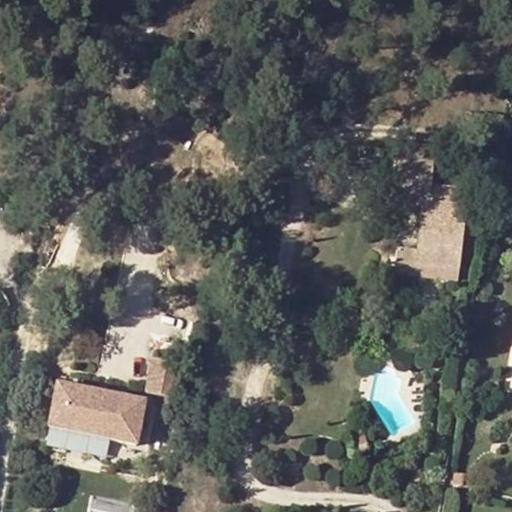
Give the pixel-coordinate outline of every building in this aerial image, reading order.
[(420,204),(418,230),(462,235),(468,189),(431,185),(432,178),(408,175),(410,146),(397,144),(392,202),(420,204)] [(432,178),(434,148),(410,146),(408,175),(432,178)] [(416,253),(459,256),(462,235),(418,230),(417,240),(416,253)] [(416,253),(417,240),(397,238),(394,264),(414,265),(416,253)] [(414,265),(457,269),(459,256),(416,253),(414,265)] [(179,356),(151,352),(146,384),(174,389),(179,356)] [(56,380),(49,424),(138,437),(145,393),(56,380)] [(369,426),(355,427),(356,439),(369,438),(369,426)]
